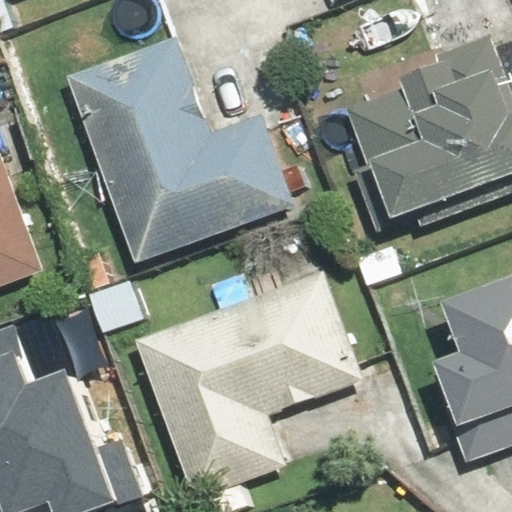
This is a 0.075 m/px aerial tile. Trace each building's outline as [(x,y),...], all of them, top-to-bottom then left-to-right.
[(229,136),(188,34),(76,79),(153,270),(314,206),(279,116),(229,136)] [(511,37),(357,107),(390,181),(404,175),(429,231),(511,193),(511,37)] [(0,283),(56,263),(0,116),(0,283)] [(114,341),(157,326),(142,281),(124,287),(110,247),(84,257),(114,341)] [(260,302),(150,344),(213,511),(215,511),(304,479),(299,466),(397,429),(338,273),(302,287),(293,263),(251,279),(260,302)] [(511,299),(472,315),(489,359),(448,375),(483,467),(511,456),(511,299)] [(0,511),(28,511),(71,497),(76,511),(98,511),(153,493),(133,434),(116,440),(90,367),(50,382),(28,321),(0,330),(0,511)]
